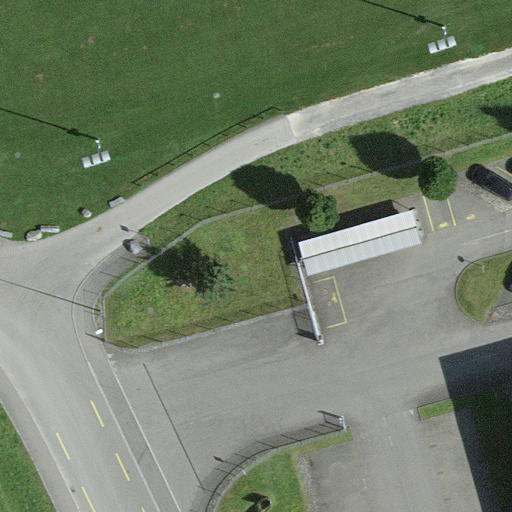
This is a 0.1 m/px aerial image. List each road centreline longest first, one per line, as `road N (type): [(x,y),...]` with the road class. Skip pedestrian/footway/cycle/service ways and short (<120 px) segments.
road 1 (track): [(511,69),(301,129),(76,251),(0,278)]
road 2 (unclassified): [(0,319),(96,511)]
